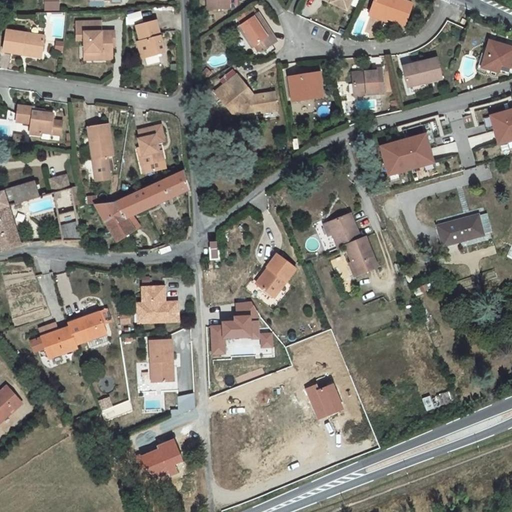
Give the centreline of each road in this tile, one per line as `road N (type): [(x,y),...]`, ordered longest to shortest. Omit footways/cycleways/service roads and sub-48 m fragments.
road 1 (secondary): [(511,403),(255,511)]
road 2 (residential): [(196,255),(210,511)]
road 3 (secondary): [(282,511),(511,422)]
road 4 (residential): [(196,255),(0,255)]
road 5 (residential): [(0,79),(186,106)]
road 6 (residential): [(195,238),(312,149),(345,134)]
road 7 (residential): [(296,39),(335,50),(392,51),(425,33),(446,0)]
road 8 (residential): [(345,134),(511,85)]
road 9 (residential): [(195,238),(186,106)]
